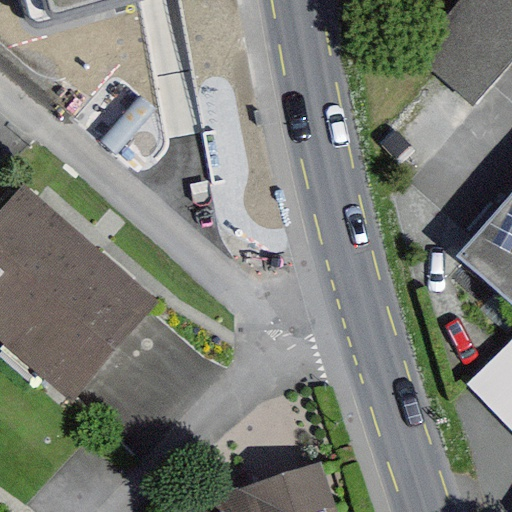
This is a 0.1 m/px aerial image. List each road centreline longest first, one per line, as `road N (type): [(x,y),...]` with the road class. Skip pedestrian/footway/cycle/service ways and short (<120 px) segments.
road 1 (residential): [(291,344),(0,90)]
road 2 (secondary): [(365,318),(296,0)]
road 3 (residential): [(291,344),(130,511)]
road 4 (secondary): [(426,511),(365,318)]
